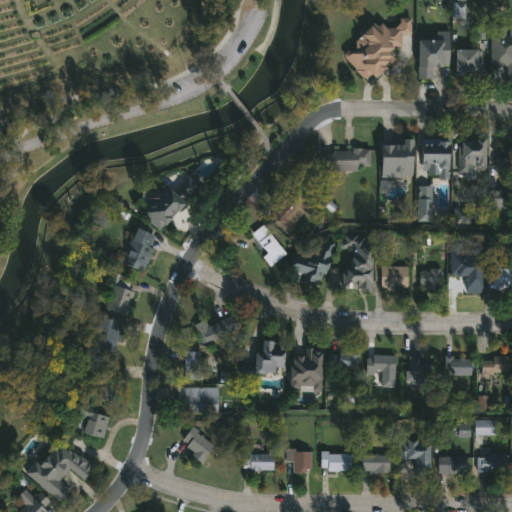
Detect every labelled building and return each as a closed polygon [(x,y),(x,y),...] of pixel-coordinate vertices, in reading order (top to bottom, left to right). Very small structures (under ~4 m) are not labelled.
[(365,80),(341,56),(378,19),(390,30),(402,18),(415,31),(391,54),(396,58),(375,78),(371,74),(365,80)] [(416,78),(417,34),(448,34),(448,66),(431,65),(431,78),(416,78)] [(505,64),(490,64),(490,42),(510,42),(510,36),(511,36),(511,78),(505,78),(505,64)] [(481,76),(454,76),(454,48),(481,48),(481,76)] [(380,177),(380,143),(400,143),(400,138),(412,138),(412,177),(380,177)] [(448,139),(448,177),(420,177),(420,139),(448,139)] [(484,139),(484,172),(456,172),(456,139),(484,139)] [(324,149),(367,149),(367,171),(324,171),(324,149)] [(510,149),(510,167),(494,167),(494,149),(510,149)] [(201,189),(156,229),(139,210),(184,170),(201,189)] [(415,221),(415,185),(430,185),(430,221),(415,221)] [(305,203),(285,224),(272,210),(292,190),(305,203)] [(505,190),(505,209),(487,209),(487,190),(505,190)] [(134,225),(155,236),(138,270),(116,259),(134,225)] [(250,233),(261,225),(278,246),(267,255),(250,233)] [(466,273),(451,273),(450,238),(481,237),(482,291),(466,291),(466,273)] [(330,241),(323,283),(302,279),(302,274),(289,271),(291,255),(312,258),(315,238),(330,241)] [(371,238),(371,289),(341,289),(341,268),(349,268),(349,249),(341,248),(341,238),(371,238)] [(405,288),(379,288),(379,266),(405,266),(405,288)] [(511,290),(486,290),(486,267),(511,267),(511,290)] [(439,268),(439,289),(417,289),(417,268),(439,268)] [(126,314),(105,310),(112,274),(130,277),(127,290),(131,290),(126,314)] [(205,325),(231,316),(236,332),(199,344),(193,323),(203,320),(205,325)] [(253,364),(253,351),(261,351),(261,341),(281,341),(282,368),(273,368),(273,374),(240,375),(239,364),(253,364)] [(94,348),(119,353),(112,388),(87,383),(94,348)] [(288,390),(289,351),(320,351),(320,390),(288,390)] [(200,380),(182,380),(182,352),(200,352),(200,380)] [(355,369),(327,369),(327,353),(355,354),(355,369)] [(365,354),(392,354),(392,372),(365,372),(365,354)] [(431,378),(406,378),(406,356),(431,356),(431,378)] [(443,376),(443,358),(469,358),(469,376),(443,376)] [(510,374),(480,374),(480,358),(510,358),(510,374)] [(215,412),(176,412),(176,388),(215,388),(215,412)] [(107,415),(101,437),(68,429),(74,407),(107,415)] [(492,435),(472,435),(472,420),(492,420),(492,435)] [(197,463),(188,455),(190,453),(178,440),(192,427),(212,447),(197,463)] [(429,473),(415,473),(415,459),(397,459),(397,439),(429,439),(429,473)] [(83,479),(66,469),(58,482),(68,489),(61,500),(23,476),(33,459),(40,464),(55,441),(92,465),(83,479)] [(290,473),(290,462),(284,462),(284,451),(310,451),(310,473),(290,473)] [(271,471),(241,471),(241,453),(271,453),(271,471)] [(349,453),(349,471),(318,471),(318,453),(349,453)] [(387,455),(387,472),(359,472),(359,455),(387,455)] [(505,455),(505,473),(475,473),(475,455),(505,455)] [(465,456),(465,473),(436,473),(436,456),(465,456)] [(46,511),(17,511),(23,506),(15,498),(23,489),(46,511)]
